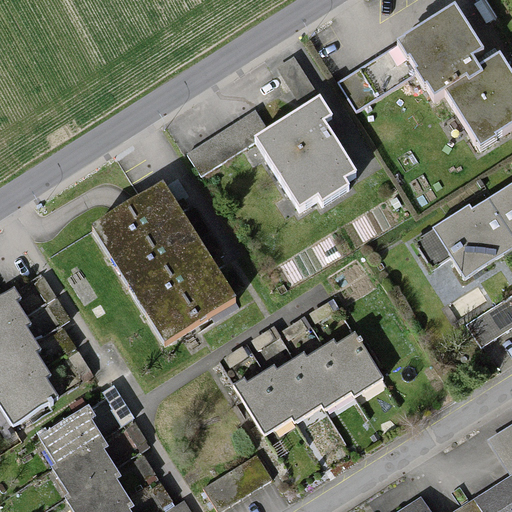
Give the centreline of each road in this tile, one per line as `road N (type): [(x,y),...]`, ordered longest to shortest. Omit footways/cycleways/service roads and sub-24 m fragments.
road 1 (tertiary): [(317,0),(0,201)]
road 2 (residential): [(511,387),(314,511)]
